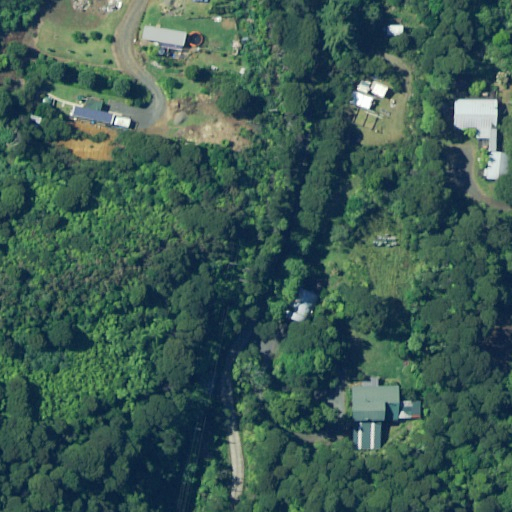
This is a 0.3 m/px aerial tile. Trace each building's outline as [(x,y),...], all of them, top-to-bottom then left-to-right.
[(164,23),(156,45),(183,54),(188,39),(184,37),(186,31),(164,23)] [(114,115),(101,112),(104,101),(88,97),(85,107),(75,105),(72,115),(98,121),(112,124),(114,115)] [(481,150),(488,150),(487,168),(484,168),(484,179),(504,180),(504,153),(494,153),(494,151),(495,100),(454,100),(454,131),(476,131),(476,137),(481,137),(481,150)] [(132,119),(117,116),(116,125),(130,127),(132,119)] [(320,295),(303,288),(291,318),(308,325),(320,295)] [(352,388),(353,420),(353,450),(383,449),(383,420),(414,419),(414,411),(421,411),(421,401),(400,402),(400,387),(352,388)]
